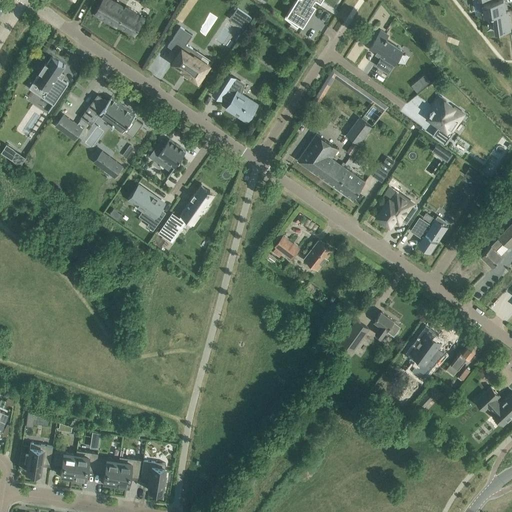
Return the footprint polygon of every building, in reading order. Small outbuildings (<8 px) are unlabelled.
[(102,0),(99,5),(94,14),(116,26),(118,24),(135,34),(140,25),(144,18),(135,13),(137,11),(126,5),(125,6),(125,7),(112,0),(102,0)] [(295,0),(285,17),(298,27),(301,23),(304,25),(317,4),(314,2),(314,0),(320,0),(321,1),(321,0),(295,0)] [(480,0),(482,14),(488,13),(505,10),(505,9),(503,0),(480,0)] [(238,7),(231,16),(245,26),(252,17),(238,7)] [(511,8),(505,9),(505,10),(488,13),(489,20),(495,19),(497,30),(511,27),(511,8)] [(182,51),(174,62),(184,69),(183,70),(185,71),(184,73),(188,76),(189,74),(199,81),(209,66),(196,57),(199,52),(187,44),(193,34),(181,26),(168,46),(172,48),(174,46),(182,51)] [(381,30),(370,47),(382,55),(376,64),(389,73),(395,63),(393,61),(401,49),(387,40),(388,39),(387,38),(389,35),(381,30)] [(54,104),(69,82),(62,78),(63,75),(60,73),(66,65),(52,56),(47,63),(46,62),(39,71),(41,72),(35,81),(36,81),(41,84),(40,85),(43,87),(44,86),(49,89),(43,97),(54,104)] [(227,72),(218,85),(219,86),(226,90),(222,96),(231,102),(228,106),(227,107),(243,118),(243,117),(247,120),(247,119),(249,116),(256,106),(255,106),(257,104),(257,103),(240,92),(243,84),(232,77),(233,76),(227,72)] [(424,73),(411,83),(417,91),(430,80),(424,73)] [(345,83),(355,90),(359,85),(348,78),(345,83)] [(108,101),(98,93),(93,99),(94,100),(85,113),(84,112),(81,117),(88,122),(96,111),(101,115),(106,118),(107,119),(112,123),(112,124),(113,125),(114,124),(123,131),(125,129),(127,131),(126,131),(133,136),(134,135),(133,135),(138,128),(139,129),(143,123),(137,118),(136,119),(133,117),(136,114),(112,96),(108,101)] [(434,107),(427,117),(439,125),(432,134),(445,143),(453,131),(450,128),(458,116),(451,111),(454,107),(439,96),(432,106),(434,107)] [(64,114),(56,125),(75,139),(83,128),(64,114)] [(359,143),(372,126),(360,116),(346,134),(355,140),(359,143)] [(341,168),(344,165),(337,160),(333,157),(339,148),(316,133),(298,159),(330,182),(340,168),(341,168)] [(186,150),(169,138),(167,141),(162,138),(149,155),(155,159),(156,158),(173,170),(186,150)] [(130,144),(122,155),(124,156),(124,155),(127,158),(134,148),(131,146),(131,145),(130,144)] [(19,155),(4,145),(0,152),(20,165),(26,157),(20,153),(19,155)] [(448,149),(444,155),(449,159),(453,152),(448,149)] [(123,165),(108,154),(100,165),(115,176),(123,165)] [(353,198),(366,180),(344,165),(341,168),(340,168),(330,182),(353,198)] [(372,174),(382,181),(388,174),(377,166),(372,174)] [(478,171),(473,178),(478,182),(483,175),(478,171)] [(191,197),(192,198),(190,201),(181,213),(185,216),(183,219),(191,225),(193,222),(194,223),(202,211),(204,212),(210,204),(208,202),(211,198),(214,194),(210,191),(208,189),(202,185),(202,184),(195,193),(194,192),(191,197)] [(163,216),(157,212),(160,208),(157,205),(161,200),(140,185),(130,199),(153,216),(147,225),(153,229),(163,216)] [(407,223),(418,207),(407,199),(397,192),(393,198),(394,198),(392,200),(390,198),(384,207),(383,206),(382,209),(378,215),(381,218),(381,219),(386,222),(390,224),(394,219),(399,222),(402,219),(407,223)] [(420,215),(410,229),(422,237),(418,244),(419,244),(419,243),(431,251),(430,252),(431,252),(448,225),(447,226),(445,225),(448,221),(437,215),(432,223),(420,215)] [(304,223),(315,230),(319,224),(307,217),(304,223)] [(168,238),(176,226),(167,220),(159,231),(168,238)] [(499,237),(504,242),(509,247),(511,243),(511,222),(499,236),(499,237)] [(300,247),(283,235),(275,246),(276,247),(273,252),(280,257),(283,252),(291,258),(300,247)] [(504,242),(499,237),(489,247),(481,254),(493,265),(503,255),(497,249),(504,242)] [(319,239),(313,247),(304,258),(318,269),(333,249),(319,239)] [(277,259),(271,255),(268,260),(273,263),(277,259)] [(395,320),(381,310),(375,319),(376,322),(381,326),(377,332),(383,337),(387,331),(394,336),(395,334),(396,333),(398,332),(400,330),(400,329),(400,328),(401,326),(394,321),(395,320)] [(358,319),(340,343),(352,351),(369,328),(358,319)] [(412,369),(423,377),(443,354),(436,349),(441,341),(427,331),(411,352),(420,358),(412,369)] [(460,350),(454,358),(451,362),(459,368),(467,356),(470,358),(474,352),(480,344),(472,338),(462,351),(460,350)] [(470,369),(466,366),(458,376),(463,379),(470,369)] [(314,380),(321,384),(327,376),(320,371),(314,380)] [(492,412),(503,424),(511,415),(511,393),(501,404),(496,398),(500,395),(491,386),(476,400),(485,409),(488,406),(493,411),(492,412)] [(420,402),(425,407),(436,395),(430,390),(420,402)] [(8,414),(0,410),(0,429),(1,430),(8,414)] [(33,422),(34,417),(37,417),(38,414),(28,410),(26,425),(33,426),(33,422)] [(41,462),(50,463),(53,445),(30,442),(29,454),(26,453),(24,463),(27,463),(26,470),(40,472),(41,462)] [(72,476),(85,478),(86,469),(95,470),(97,457),(98,452),(77,449),(76,454),(72,476)] [(76,454),(54,450),(52,464),(61,465),(60,474),(62,475),(61,477),(69,478),(70,476),(72,476),(76,454)] [(107,456),(106,458),(97,457),(95,470),(104,472),(103,481),(105,481),(104,484),(112,485),(113,482),(115,483),(119,456),(119,455),(119,458),(107,456)] [(138,477),(141,459),(119,456),(115,483),(118,483),(117,486),(125,487),(126,484),(128,485),(129,475),(138,477)] [(166,463),(143,459),(140,477),(149,479),(148,489),(161,491),(162,484),(165,484),(167,475),(164,475),(166,463)]
